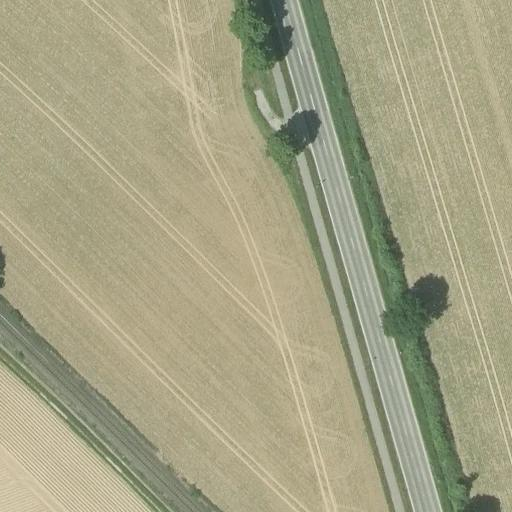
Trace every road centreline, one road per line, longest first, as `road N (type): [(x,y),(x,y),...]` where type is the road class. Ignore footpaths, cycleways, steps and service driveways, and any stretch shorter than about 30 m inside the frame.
road 1 (secondary): [(426,511),(283,0)]
road 2 (track): [(164,511),(0,356)]
